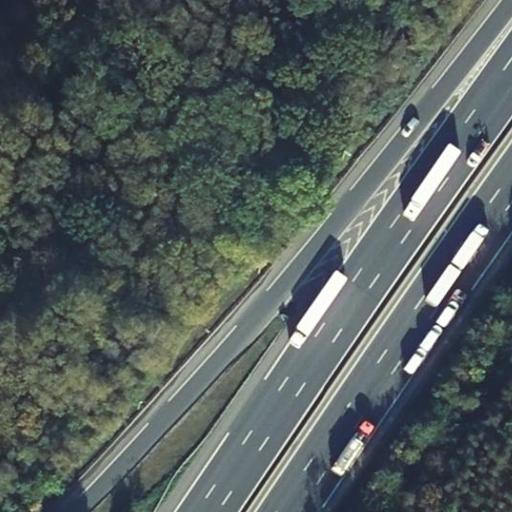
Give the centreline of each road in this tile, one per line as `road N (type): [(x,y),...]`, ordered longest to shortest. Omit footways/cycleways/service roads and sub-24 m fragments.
road 1 (motorway): [(511,2),(300,266),(76,511)]
road 2 (motorway): [(511,70),(206,511)]
road 3 (motorway): [(287,511),(511,186)]
